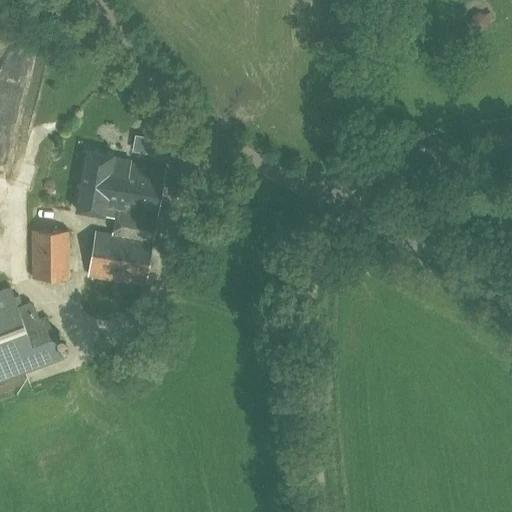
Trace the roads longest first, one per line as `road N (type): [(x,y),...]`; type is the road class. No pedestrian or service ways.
road 1 (residential): [(337,204),(232,150),(164,89),(95,0)]
road 2 (unclassified): [(321,511),(308,331),(311,275),(337,204)]
road 3 (unclassified): [(511,311),(337,204)]
road 4 (residential): [(350,171),(364,0)]
road 5 (residential): [(350,171),(511,139)]
